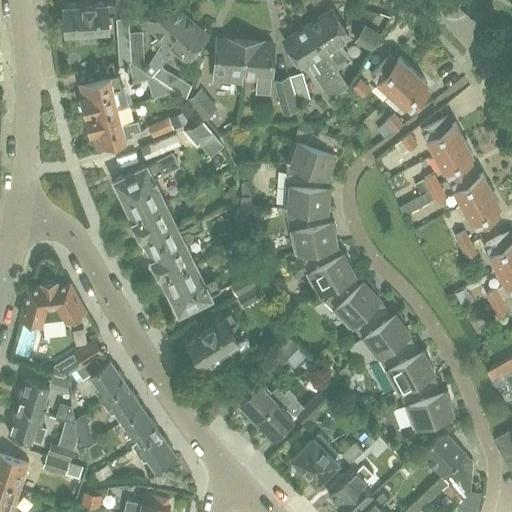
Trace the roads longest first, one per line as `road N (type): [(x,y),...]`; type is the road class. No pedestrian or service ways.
road 1 (residential): [(489,511),(495,468),(467,390),(432,324),(359,235),(350,194),(365,159)]
road 2 (unclassified): [(228,470),(200,439),(74,239),(52,225),(17,225)]
road 3 (residential): [(17,225),(28,117),(19,0)]
